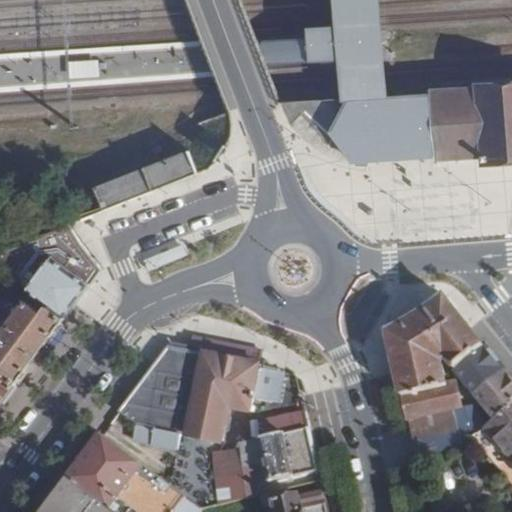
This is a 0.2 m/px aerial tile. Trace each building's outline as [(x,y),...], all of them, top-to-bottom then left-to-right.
[(432,155),(432,158),(442,158),(478,156),(479,164),(495,163),(511,162),(511,75),(475,78),(475,88),(429,90),(429,92),(429,109),(430,116),(430,123),(431,129),(432,155)] [(376,159),(409,156),(432,155),(431,129),(430,123),(430,116),(429,109),(429,92),(426,92),(411,93),(386,95),(382,95),(373,96),(363,96),(353,97),(342,97),(323,133),(348,161),(356,160),(376,159)] [(106,211),(196,176),(189,152),(97,189),(106,211)] [(54,259),(31,241),(26,243),(0,248),(0,269),(52,308),(67,320),(102,273),(67,247),(54,259)] [(187,243),(150,258),(154,269),(192,254),(187,243)] [(0,371),(19,386),(67,320),(52,308),(45,315),(28,303),(11,328),(0,342),(0,371)] [(454,370),(484,350),(444,303),(415,321),(389,336),(413,440),(450,432),(448,412),(459,407),(452,389),(444,390),(436,365),(443,360),(454,370)] [(196,339),(192,354),(261,370),(264,356),(230,352),(196,339)] [(192,354),(171,349),(130,402),(120,416),(139,429),(135,442),(180,451),(182,438),(224,446),(231,413),(251,416),(255,401),(278,405),(284,376),(261,370),(192,354)] [(495,418),(511,406),(511,384),(484,350),(454,370),(461,380),(495,418)] [(0,411),(19,386),(0,371),(0,411)] [(511,406),(495,418),(486,426),(473,436),(511,483),(511,406)] [(462,430),(459,407),(448,412),(450,432),(462,430)] [(302,408),(280,413),(283,428),(305,424),(302,408)] [(319,473),(309,430),(239,446),(246,500),(256,497),(253,463),(267,460),(273,482),(319,473)] [(450,432),(413,440),(416,451),(465,442),(462,430),(450,432)] [(117,447),(104,437),(70,483),(109,511),(178,511),(188,501),(117,447)] [(246,500),(239,446),(212,453),(219,506),(246,500)] [(206,483),(208,472),(196,470),(199,451),(182,449),(178,479),(206,483)] [(109,511),(70,483),(47,511),(109,511)] [(327,511),(324,494),(277,505),(278,511),(327,511)] [(199,511),(200,510),(188,501),(178,511),(199,511)]
